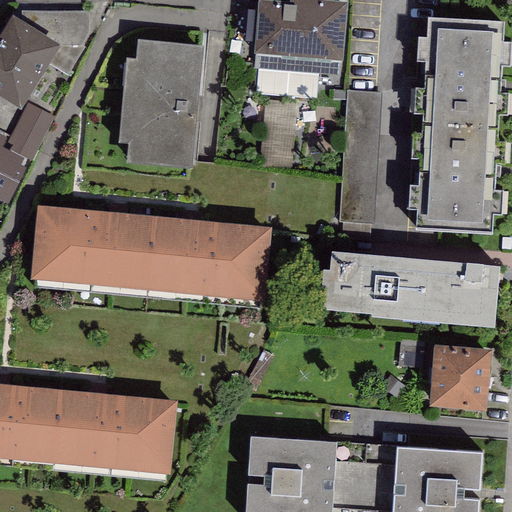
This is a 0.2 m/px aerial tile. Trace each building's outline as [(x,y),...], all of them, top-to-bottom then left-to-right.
[(305,0),(265,0),(260,64),(353,71),(358,4),(305,0)] [(39,34),(92,34),(92,10),(39,10),(39,34)] [(11,19),(0,37),(0,96),(31,114),(67,51),(11,19)] [(417,25),(413,127),(505,130),(508,29),(417,25)] [(199,173),(210,52),(130,45),(120,167),(199,173)] [(350,91),(348,207),(378,207),(378,181),(379,181),(382,92),(350,91)] [(413,127),(410,229),(501,232),(505,130),(413,127)] [(10,142),(0,137),(0,196),(10,201),(23,170),(1,160),(10,142)] [(32,215),(26,289),(259,307),(264,233),(32,215)] [(316,253),(311,310),(486,326),(491,268),(316,253)] [(479,410),(481,353),(426,351),(423,408),(479,410)] [(170,409),(0,392),(0,466),(163,483),(170,409)] [(326,511),(332,445),(244,438),(238,511),(326,511)] [(474,511),(479,454),(389,448),(384,511),(474,511)]
